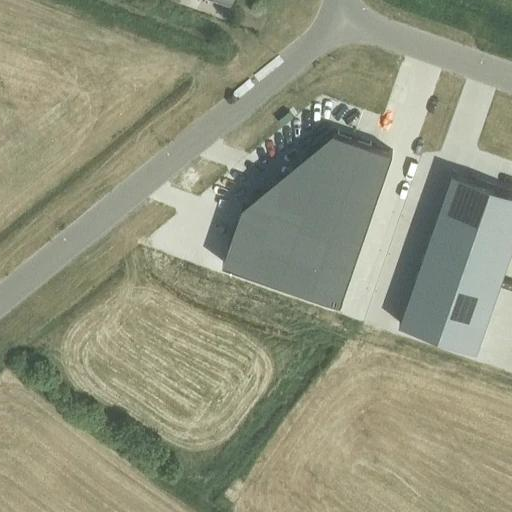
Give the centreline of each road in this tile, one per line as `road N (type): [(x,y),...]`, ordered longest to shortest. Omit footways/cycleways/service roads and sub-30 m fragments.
road 1 (unclassified): [(345,18),(0,303)]
road 2 (unclassified): [(511,77),(345,18)]
